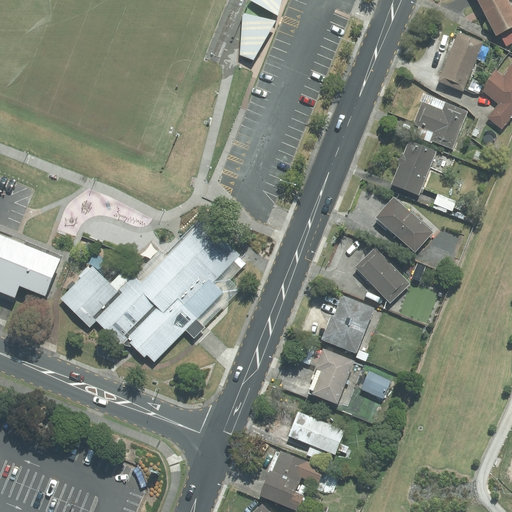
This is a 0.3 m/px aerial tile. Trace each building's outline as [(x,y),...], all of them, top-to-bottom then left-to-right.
[(251,0),(258,3),(266,8),(274,11),(282,16),(285,0),(251,0)] [(511,1),(511,0),(480,0),(499,36),(501,35),(507,47),(511,44),(511,1)] [(254,15),(245,14),(242,56),(250,58),(257,61),(279,21),(270,19),(262,17),(254,15)] [(487,42),(463,31),(441,80),(466,91),(487,42)] [(489,118),(504,130),(511,120),(511,65),(505,75),(498,70),(482,90),(500,104),(489,118)] [(444,111),(423,104),(417,124),(436,130),(432,141),(456,149),(469,110),(447,103),(444,111)] [(440,151),(411,140),(393,185),(422,196),(440,151)] [(488,155),(478,150),(474,159),(484,164),(488,155)] [(445,209),(454,213),(455,209),(460,211),(464,203),(440,194),(436,206),(436,207),(436,208),(437,208),(437,209),(438,209),(438,210),(439,210),(440,210),(440,211),(441,211),(442,211),(443,211),(443,210),(444,210),(445,210),(445,209)] [(397,197),(374,222),(394,240),(398,236),(417,253),(436,232),(397,197)] [(169,246),(163,252),(168,258),(205,222),(201,218),(171,248),(169,246)] [(150,355),(157,363),(189,331),(199,320),(226,293),(216,283),(241,257),(243,256),(205,222),(168,258),(143,282),(136,275),(129,267),(113,284),(94,266),(64,299),(92,328),(98,321),(108,331),(107,333),(122,347),(125,343),(127,345),(132,347),(133,343),(147,357),(150,355)] [(64,260),(0,233),(0,290),(18,298),(24,285),(49,296),(64,260)] [(412,284),(376,247),(356,266),(392,303),(412,284)] [(161,250),(136,275),(143,282),(168,258),(163,252),(161,250)] [(199,320),(206,326),(242,290),(232,280),(247,263),(241,257),(216,283),(226,293),(199,320)] [(378,309),(345,295),(326,338),(359,353),(378,309)] [(199,320),(189,331),(197,338),(207,327),(206,326),(199,320)] [(359,361),(326,347),(308,390),(341,404),(359,361)] [(393,381),(368,370),(360,388),(384,399),(393,381)] [(351,447),(341,443),(346,430),(310,415),(299,440),(313,445),(309,455),(324,461),(328,451),(336,455),(338,450),(348,454),(351,447)] [(302,511),(309,495),(299,491),(311,462),(281,449),(262,496),(302,511)] [(271,511),(263,503),(253,511),(271,511)]
